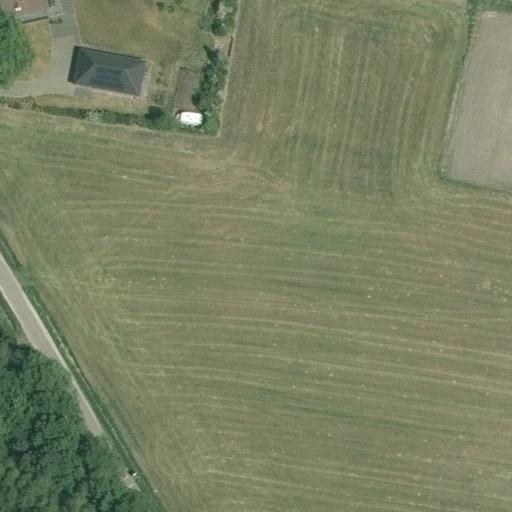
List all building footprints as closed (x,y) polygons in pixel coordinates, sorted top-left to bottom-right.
[(0,0),(0,8),(3,22),(46,12),(43,0),(0,0)] [(77,0),(77,4),(135,14),(137,0),(77,0)] [(83,53),(102,57),(107,36),(87,32),(83,53)] [(75,85),(75,87),(77,87),(93,90),(137,99),(144,66),(99,58),(83,55),(81,55),(80,57),(75,85)] [(180,72),(179,61),(163,62),(163,72),(180,72)]
